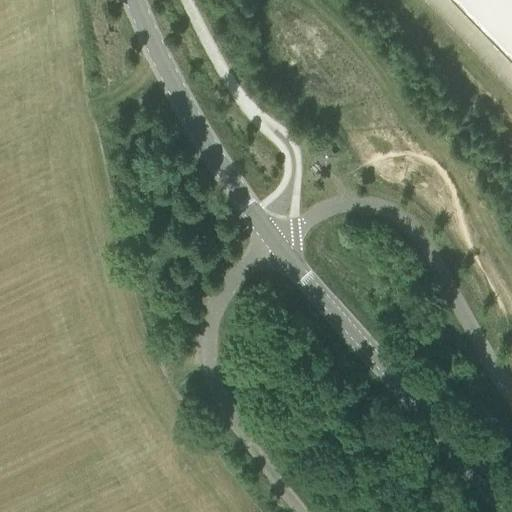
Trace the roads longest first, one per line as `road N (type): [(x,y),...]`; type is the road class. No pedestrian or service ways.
road 1 (unclassified): [(511,503),(279,236)]
road 2 (unclassified): [(279,236),(358,207),(400,220),(448,277),(511,403)]
road 3 (unclassified): [(318,511),(287,476),(223,361),(223,321),(237,289),(279,236)]
road 4 (unclassified): [(279,236),(195,120),(140,0)]
